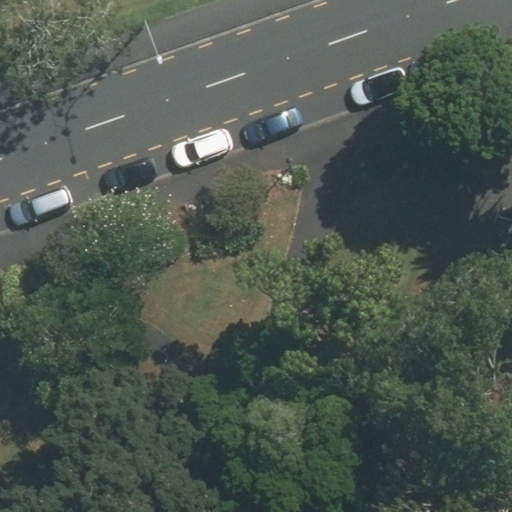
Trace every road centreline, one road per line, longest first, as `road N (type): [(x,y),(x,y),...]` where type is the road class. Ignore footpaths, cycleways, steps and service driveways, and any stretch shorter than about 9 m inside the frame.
road 1 (secondary): [(0,160),(460,0)]
road 2 (residential): [(368,511),(511,157)]
